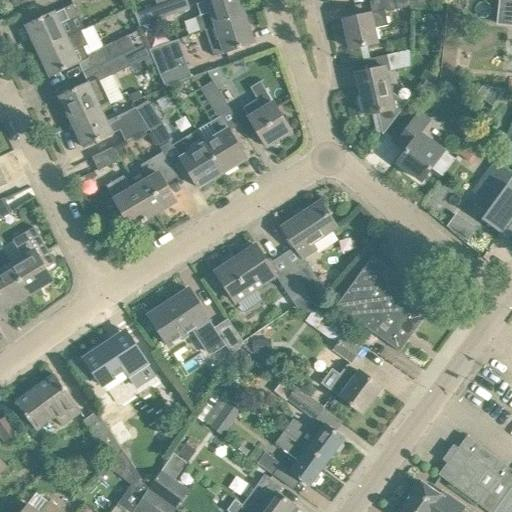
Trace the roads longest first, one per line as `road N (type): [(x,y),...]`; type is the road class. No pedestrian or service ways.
road 1 (residential): [(329,157),(102,294)]
road 2 (tertiary): [(351,511),(505,301)]
road 3 (residential): [(102,294),(0,77)]
road 4 (residential): [(505,301),(329,157)]
road 5 (residential): [(102,294),(0,368)]
